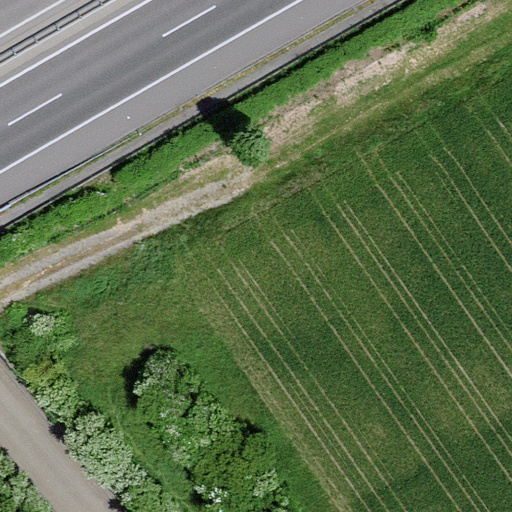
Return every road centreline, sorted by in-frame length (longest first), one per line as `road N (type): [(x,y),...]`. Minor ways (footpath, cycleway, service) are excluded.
road 1 (track): [(0,295),(306,148),(511,31)]
road 2 (motorway): [(0,130),(226,0)]
road 3 (track): [(0,403),(92,511)]
